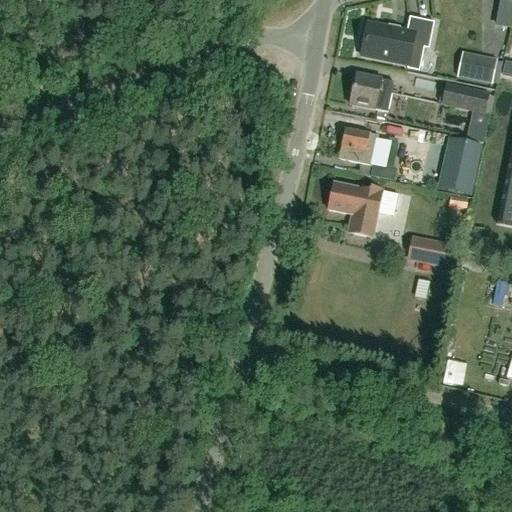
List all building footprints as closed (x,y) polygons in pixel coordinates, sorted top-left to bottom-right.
[(433,24),(409,19),(406,33),(367,25),(361,56),(407,66),(412,46),(425,48),(427,40),(430,40),(433,24)] [(496,62),(472,57),(467,80),(491,85),(496,62)] [(394,84),(380,82),(356,77),(350,107),(388,114),(394,84)] [(440,107),(484,117),(489,95),(445,85),(440,107)] [(477,129),(469,128),(467,135),(465,142),(474,144),(483,146),(485,139),(486,131),(477,129)] [(344,131),(338,162),(371,168),(377,138),(370,136),(344,131)] [(511,139),(495,225),(511,227),(511,139)] [(451,193),(471,197),(481,149),(461,145),(451,193)] [(420,190),(427,157),(402,152),(395,185),(420,190)] [(347,235),(372,240),(378,212),(390,215),(393,195),(370,190),(369,193),(333,186),(327,212),(351,216),(347,235)] [(448,208),(466,211),(468,199),(450,197),(448,208)] [(406,263),(448,271),(453,246),(411,238),(406,263)] [(413,300),(425,302),(429,285),(417,282),(413,300)]
